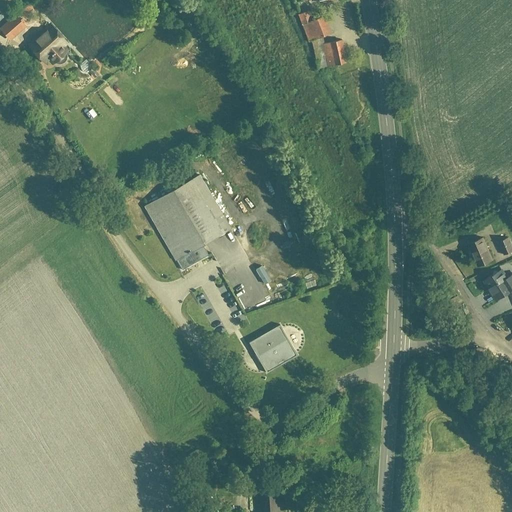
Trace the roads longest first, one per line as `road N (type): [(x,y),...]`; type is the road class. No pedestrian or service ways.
road 1 (residential): [(0,66),(48,113),(109,229),(252,418),(290,419),(392,358)]
road 2 (primary): [(392,358),(390,174),(365,0)]
road 3 (primary): [(385,511),(392,358)]
